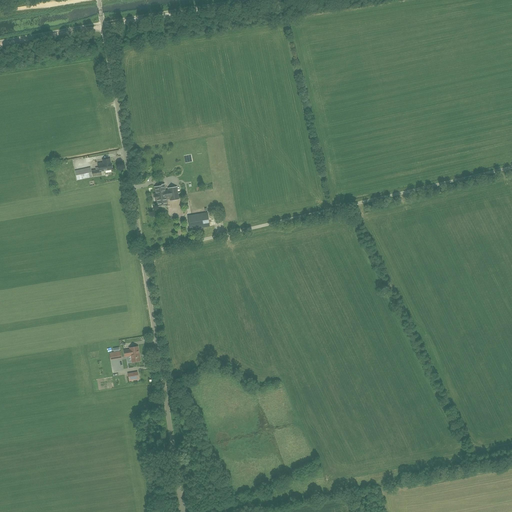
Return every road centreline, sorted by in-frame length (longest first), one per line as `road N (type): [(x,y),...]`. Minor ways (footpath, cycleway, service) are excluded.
road 1 (unclassified): [(142,254),(511,167)]
road 2 (unclassified): [(183,511),(142,254)]
road 3 (unclassified): [(142,254),(99,0)]
road 4 (track): [(103,26),(259,0)]
